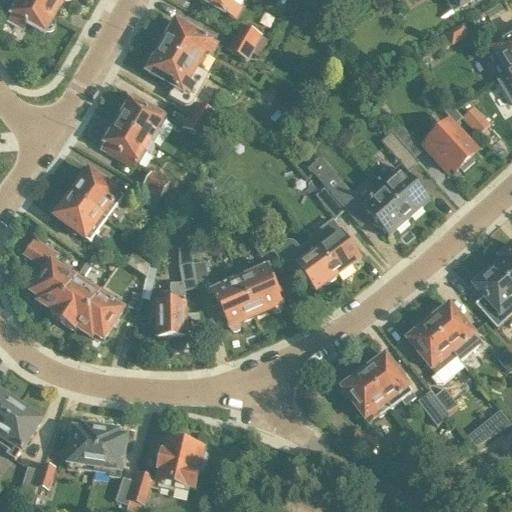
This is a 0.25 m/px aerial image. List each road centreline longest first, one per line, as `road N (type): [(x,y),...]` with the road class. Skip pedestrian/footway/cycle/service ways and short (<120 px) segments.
road 1 (residential): [(279,381),(511,188)]
road 2 (residential): [(279,381),(226,397),(92,384),(37,366),(0,332)]
road 3 (residential): [(35,127),(74,96),(133,0)]
